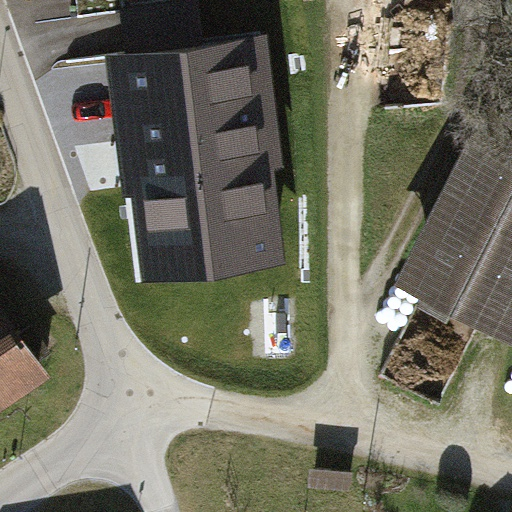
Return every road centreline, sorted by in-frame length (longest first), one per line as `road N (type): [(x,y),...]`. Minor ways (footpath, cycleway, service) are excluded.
road 1 (track): [(349,0),(357,98),(341,433)]
road 2 (residential): [(0,47),(132,415)]
road 3 (residential): [(132,415),(216,411),(511,476)]
road 4 (residential): [(0,503),(132,415)]
